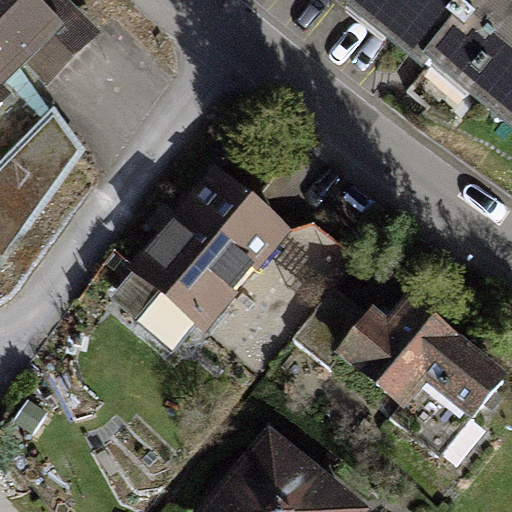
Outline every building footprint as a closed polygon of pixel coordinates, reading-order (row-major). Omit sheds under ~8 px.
[(0,0),(0,121),(22,99),(37,113),(111,36),(72,0),(0,0)] [(511,0),(359,0),(354,7),(511,129),(511,0)] [(54,120),(0,187),(0,222),(25,243),(97,154),(54,120)] [(131,255),(112,300),(146,329),(171,301),(211,333),(293,234),(219,174),(182,214),(169,205),(151,225),(162,234),(139,264),(131,255)] [(339,293),(300,343),(449,461),(511,382),(511,376),(414,298),(399,317),(387,307),(375,322),(339,293)] [(366,511),(270,434),(206,511),(366,511)]
